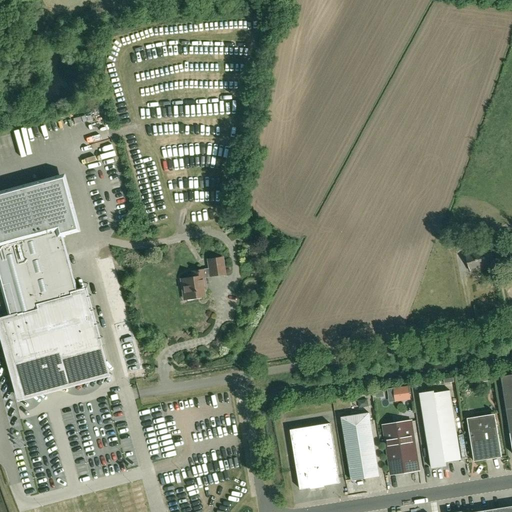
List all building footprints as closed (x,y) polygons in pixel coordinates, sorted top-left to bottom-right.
[(75,229),(62,178),(0,194),(0,280),(10,317),(8,318),(3,320),(7,336),(3,337),(6,346),(10,345),(24,396),(70,384),(70,387),(75,385),(75,383),(107,374),(99,346),(100,346),(84,290),(78,291),(75,292),(60,233),(75,229)] [(494,247),(503,244),(500,233),(491,235),(494,247)] [(471,272),(496,264),(491,247),(466,255),(471,272)] [(210,276),(224,274),(222,258),(208,260),(210,276)] [(184,300),(204,296),(202,285),(204,284),(202,270),(192,272),(193,278),(183,279),(184,287),(182,287),(184,300)] [(511,374),(502,376),(511,442),(511,374)] [(393,388),(395,401),(410,399),(408,386),(393,388)] [(434,391),(420,393),(432,468),(446,466),(446,462),(462,460),(451,390),(435,393),(434,391)] [(352,481),(380,477),(370,413),(342,417),(352,481)] [(475,461),(502,457),(496,414),(468,418),(475,461)] [(392,475),(419,470),(411,421),(384,425),(392,475)] [(325,485),(340,483),(331,423),(291,430),(301,489),(311,488),(312,489),(325,487),(325,485)]
